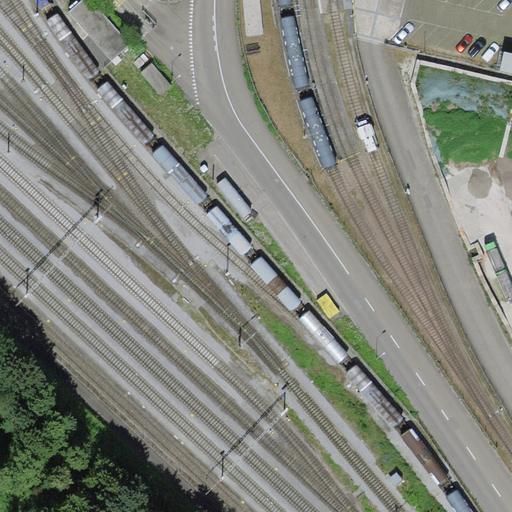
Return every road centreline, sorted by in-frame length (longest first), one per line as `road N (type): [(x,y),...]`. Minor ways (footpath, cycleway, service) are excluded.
road 1 (unclassified): [(206,0),(216,78),(239,123),(496,511)]
road 2 (track): [(214,511),(0,309)]
